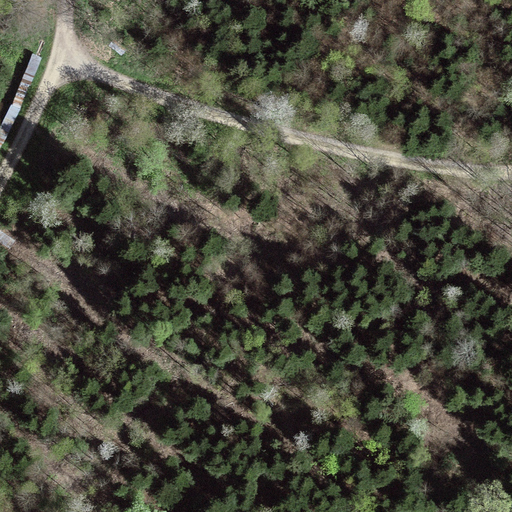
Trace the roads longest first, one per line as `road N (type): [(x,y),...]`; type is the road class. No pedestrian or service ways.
road 1 (track): [(49,67),(352,152),(511,170)]
road 2 (track): [(0,184),(49,67),(60,0)]
